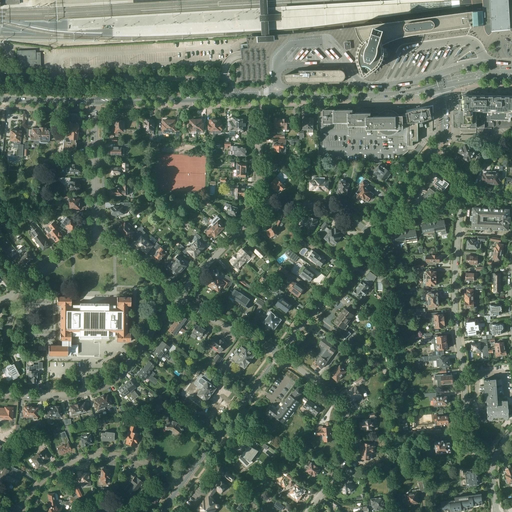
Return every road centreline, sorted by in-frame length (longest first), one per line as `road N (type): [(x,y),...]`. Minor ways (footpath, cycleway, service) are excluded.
road 1 (residential): [(493,463),(470,450),(463,427),(453,295),(460,197)]
road 2 (residential): [(0,392),(72,394),(112,381),(179,296)]
road 3 (residential): [(307,511),(338,470),(348,435),(331,392),(281,355)]
road 4 (residential): [(13,509),(62,466),(85,458),(132,458),(182,485)]
road 5 (secondary): [(94,100),(277,96)]
road 6 (residential): [(182,485),(274,360)]
road 7 (residential): [(284,346),(370,234)]
road 8 (residential): [(387,210),(441,139),(443,88)]
road 9 (residential): [(95,232),(94,107)]
road 10 (residential): [(370,234),(322,204),(258,206)]
road 11 (residential): [(179,296),(258,206)]
